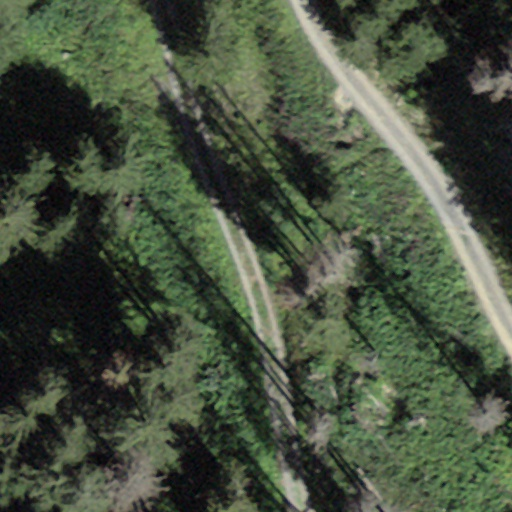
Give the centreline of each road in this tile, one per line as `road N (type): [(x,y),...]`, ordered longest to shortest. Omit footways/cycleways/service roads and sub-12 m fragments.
road 1 (track): [(366,511),(355,473),(275,345),(235,198),(164,0)]
road 2 (track): [(511,293),(472,205),(387,104),(340,0)]
